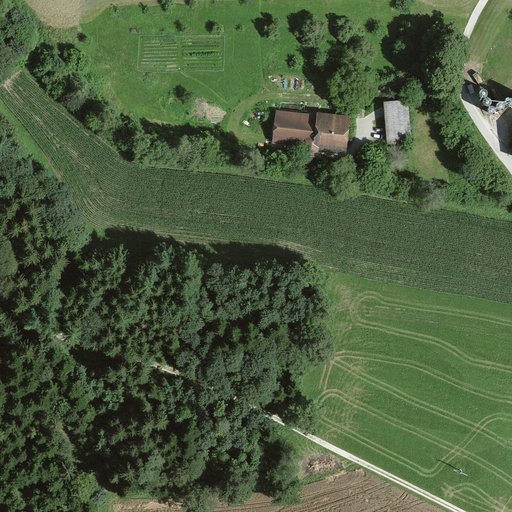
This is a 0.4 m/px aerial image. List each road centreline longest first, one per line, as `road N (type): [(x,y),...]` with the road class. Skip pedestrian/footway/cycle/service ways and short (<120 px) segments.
road 1 (track): [(0,294),(36,325),(188,375),(459,511)]
road 2 (unclassified): [(511,167),(459,85),(456,64),(483,0)]
